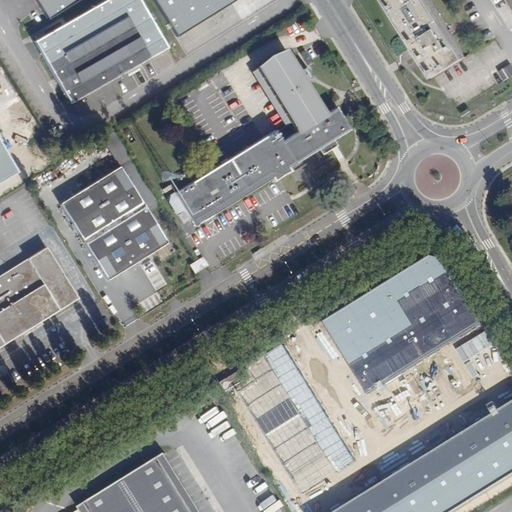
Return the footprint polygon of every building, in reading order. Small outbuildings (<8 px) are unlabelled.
[(103,0),(92,6),(33,41),(68,103),(148,57),(164,47),(138,0),(103,0)] [(37,0),(51,21),(84,0),(37,0)] [(151,0),(174,36),(232,0),(151,0)] [(465,57),(429,0),(386,0),(434,77),(465,57)] [(323,114),(283,50),(267,59),(254,68),(289,123),(281,129),(286,137),(281,141),(275,132),(274,130),(175,192),(191,218),(195,225),(207,218),(272,177),(274,181),(289,171),(288,169),(287,168),(320,147),(334,138),(348,129),(334,107),(323,114)] [(511,74),(511,68),(510,65),(500,72),(504,80),(511,74)] [(275,132),(281,141),(286,137),(281,129),(275,132)] [(166,244),(147,211),(158,205),(115,132),(103,140),(119,168),(88,187),(80,191),(61,202),(107,279),(166,244)] [(334,138),(320,147),(323,152),(333,146),(337,143),(334,138)] [(76,185),(80,191),(88,187),(84,181),(76,185)] [(183,223),(191,218),(175,192),(170,195),(169,201),(183,223)] [(0,346),(78,299),(46,248),(0,275),(0,346)] [(197,261),(190,265),(195,273),(207,266),(208,266),(203,258),(197,261)] [(193,511),(159,457),(85,503),(90,511),(193,511)] [(78,507),(81,511),(90,511),(85,503),(78,507)]
